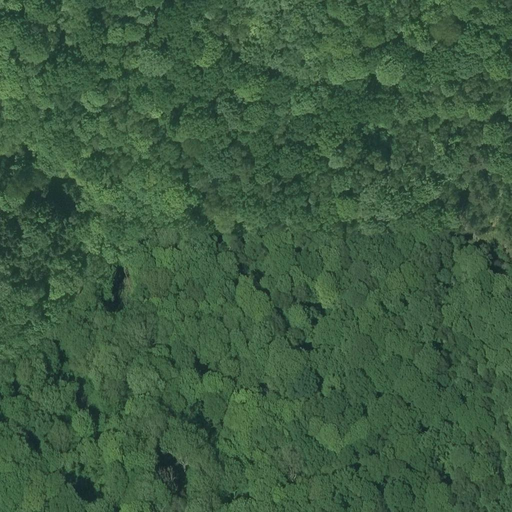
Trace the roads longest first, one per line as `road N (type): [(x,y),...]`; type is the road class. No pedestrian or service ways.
road 1 (track): [(373,477),(380,450),(371,392),(341,318),(322,203),(340,0)]
road 2 (unknown): [(511,275),(461,229),(437,192),(380,72),(371,0)]
